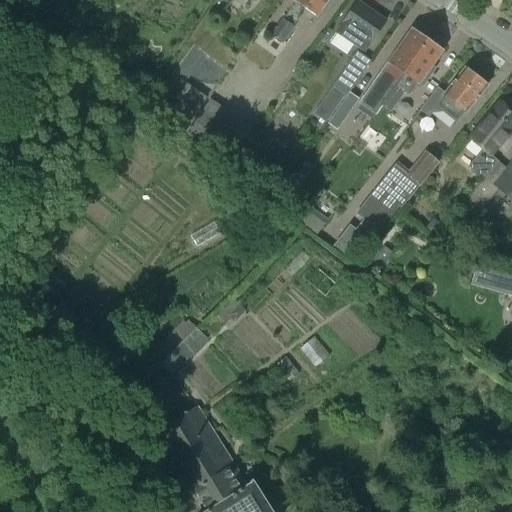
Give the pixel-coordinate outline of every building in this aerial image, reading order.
[(294,2),(289,9),(300,17),(305,10),(316,17),(327,0),(294,0),(294,1),(294,2)] [(336,33),(364,53),(385,21),(357,2),(336,33)] [(281,19),(270,35),(283,44),(294,28),(293,27),(282,20),(281,19)] [(394,66),(363,109),(373,116),(382,104),(427,41),(412,30),(389,62),(394,66)] [(427,41),(382,104),(392,111),(407,90),(411,94),(419,84),(424,87),(437,68),(432,65),(441,51),(437,49),(438,46),(432,42),(429,43),(427,41)] [(357,53),(333,87),(346,96),(351,89),(370,62),(357,53)] [(437,104),(456,120),(462,112),(464,114),(487,86),(480,81),(481,80),(477,77),(475,77),(464,69),(445,93),(438,87),(420,110),(428,115),(437,104)] [(194,111),(205,96),(186,83),(176,99),(194,111)] [(329,121),(339,106),(346,96),(333,87),(332,87),(325,97),(314,113),(328,123),(329,121)] [(346,96),(339,106),(350,114),(362,96),(351,89),(346,96)] [(210,99),(184,135),(228,168),(247,143),(218,122),(226,111),(210,99)] [(482,149),(467,167),(483,180),(486,176),(498,162),(491,156),(511,129),(511,112),(499,101),(469,138),(482,149)] [(181,103),(171,117),(186,128),(196,113),(181,103)] [(350,114),(339,106),(329,121),(339,128),(350,114)] [(347,229),(332,246),(351,261),(394,209),(395,210),(398,207),(400,209),(439,163),(425,152),(409,173),(397,163),(373,192),(355,213),(363,220),(352,234),(347,229)] [(303,160),(296,170),(305,177),(312,167),(303,160)] [(483,180),(467,200),(480,211),(499,188),(511,198),(511,162),(507,169),(494,184),(486,176),(483,180)] [(278,193),(273,200),(282,207),(295,217),(300,209),(278,193)] [(317,234),(323,227),(300,209),(295,217),(317,234)] [(433,217),(424,228),(434,237),(443,226),(433,217)] [(392,229),(367,260),(380,271),(405,239),(392,229)] [(484,288),(489,269),(475,265),(469,284),(484,288)] [(183,316),(146,353),(170,376),(207,339),(183,316)] [(313,340),(302,347),(314,364),(325,356),(313,340)] [(246,486),(196,406),(151,435),(198,511),(269,511),(251,483),(246,486)]
